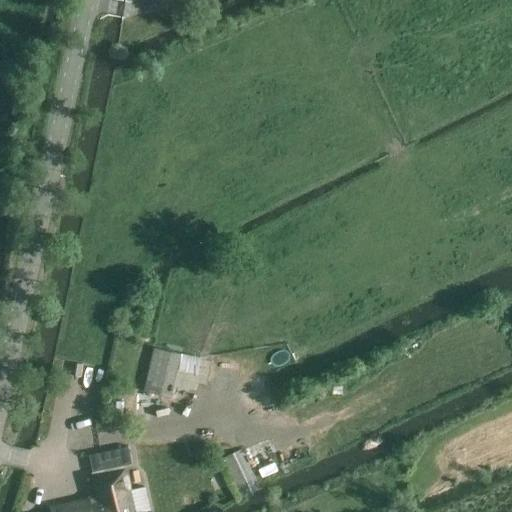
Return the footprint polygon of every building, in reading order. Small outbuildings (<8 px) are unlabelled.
[(183,354),(155,347),(145,390),(172,396),(183,354)] [(140,412),(139,424),(168,427),(169,414),(140,412)] [(51,511),(133,511),(123,464),(131,462),(128,446),(88,454),(93,475),(97,497),(50,507),(51,511)] [(243,450),(223,459),(242,499),(261,490),(243,450)] [(23,474),(27,458),(16,455),(11,471),(23,474)]
